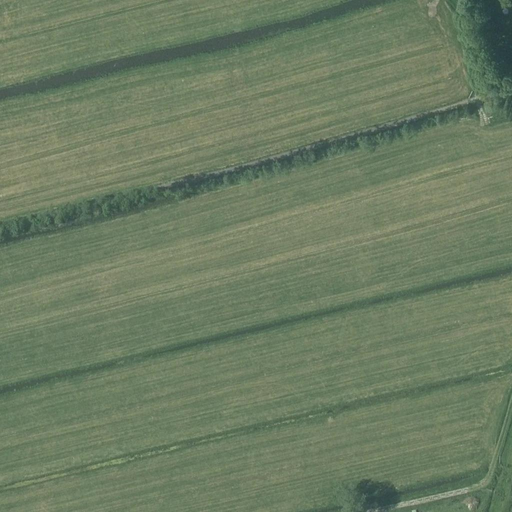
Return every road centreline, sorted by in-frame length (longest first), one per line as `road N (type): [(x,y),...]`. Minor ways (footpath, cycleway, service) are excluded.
road 1 (track): [(511,401),(487,480),(364,511)]
road 2 (track): [(444,0),(484,126),(511,118)]
